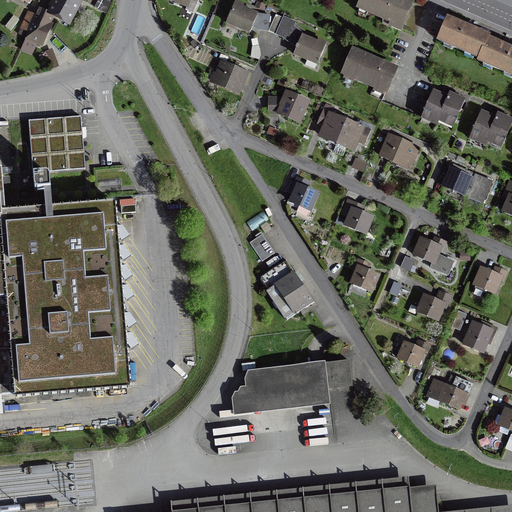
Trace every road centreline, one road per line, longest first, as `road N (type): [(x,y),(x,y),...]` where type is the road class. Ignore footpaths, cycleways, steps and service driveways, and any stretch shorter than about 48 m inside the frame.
road 1 (residential): [(462,441),(437,441),(401,401),(216,126)]
road 2 (residential): [(511,256),(216,126)]
road 3 (residential): [(0,89),(107,59),(128,0)]
road 4 (residential): [(216,126),(132,0)]
road 5 (residential): [(462,441),(511,330)]
